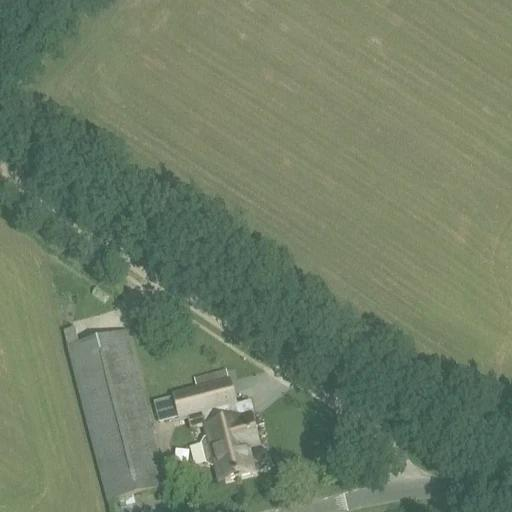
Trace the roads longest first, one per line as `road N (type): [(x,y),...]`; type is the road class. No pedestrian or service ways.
road 1 (track): [(286,370),(0,174)]
road 2 (unclassified): [(414,490),(373,434),(286,370)]
